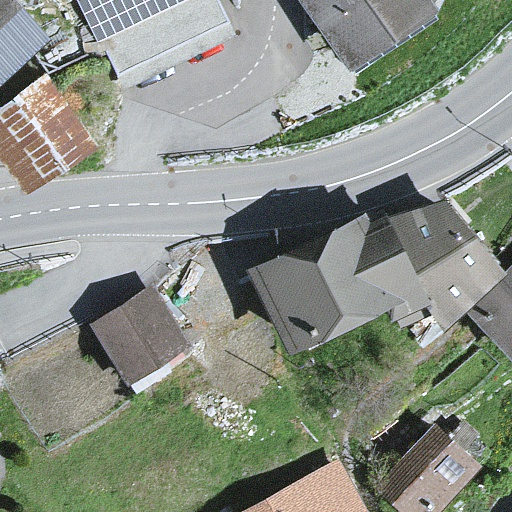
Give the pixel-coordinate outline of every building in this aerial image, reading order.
[(214,29),(200,0),(76,0),(111,76),(214,29)] [(287,0),(333,68),(410,17),(398,0),(287,0)] [(73,152),(31,87),(0,106),(0,172),(11,191),(73,152)] [(413,334),(462,280),(429,208),(365,238),(356,219),(234,274),(268,349),(364,305),(375,329),(405,315),(413,334)] [(511,357),(511,262),(453,314),(500,368),(511,357)] [(169,347),(137,296),(78,332),(110,383),(169,347)] [(418,511),(455,475),(418,439),(365,493),(383,511),(418,511)] [(335,511),(326,490),(274,511),(335,511)]
